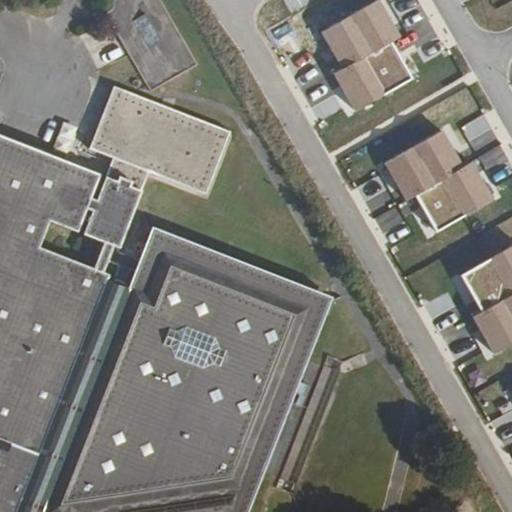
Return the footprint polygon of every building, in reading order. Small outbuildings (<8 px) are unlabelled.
[(199,67),(161,0),(111,0),(107,3),(156,91),(170,84),(163,103),(116,85),(91,148),(115,157),(83,236),(100,244),(95,259),(97,260),(92,272),(39,253),(49,224),(75,233),(96,177),(0,140),(0,511),(11,511),(101,285),(108,267),(132,276),(125,293),(36,511),(242,511),(329,297),(152,229),(136,264),(125,261),(121,244),(150,172),(209,192),(234,129),(178,109),(185,92),(195,86),(190,73),(199,67)] [(379,0),(378,0),(321,33),(343,69),(334,74),(355,112),(412,79),(391,42),(401,37),(379,0)] [(442,131),(386,163),(408,200),(416,196),(437,231),(494,199),(472,162),(463,167),(442,131)] [(511,244),(460,275),(481,312),(472,317),(494,354),(511,343),(511,244)] [(36,511),(125,293),(101,285),(11,511),(36,511)] [(308,458),(292,453),(283,479),(299,484),(308,458)]
